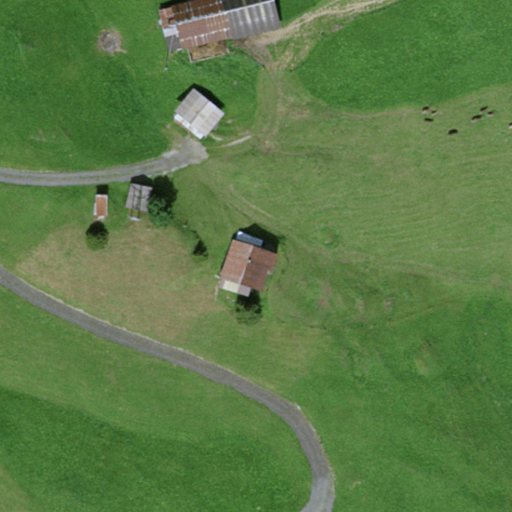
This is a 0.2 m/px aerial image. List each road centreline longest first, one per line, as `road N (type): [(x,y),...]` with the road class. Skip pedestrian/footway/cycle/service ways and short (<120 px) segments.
road 1 (track): [(0,275),(284,409),(320,469),(313,511)]
road 2 (track): [(199,153),(263,129),(275,65),(292,38),(364,0)]
road 3 (track): [(199,153),(93,178),(0,174)]
